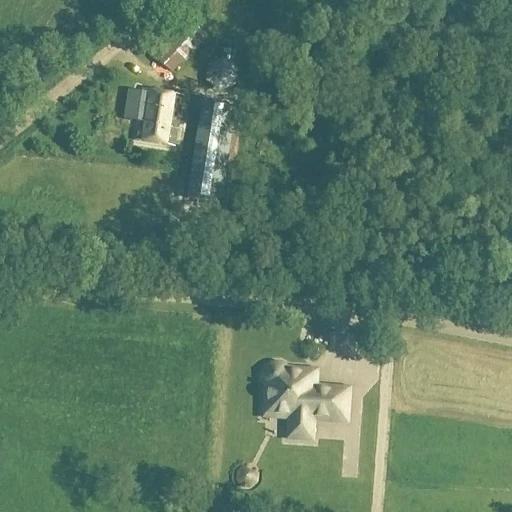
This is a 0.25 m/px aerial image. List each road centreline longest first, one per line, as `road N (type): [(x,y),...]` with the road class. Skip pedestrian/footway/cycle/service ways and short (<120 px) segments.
road 1 (unclassified): [(511,338),(349,308),(0,283)]
road 2 (track): [(110,52),(0,142)]
